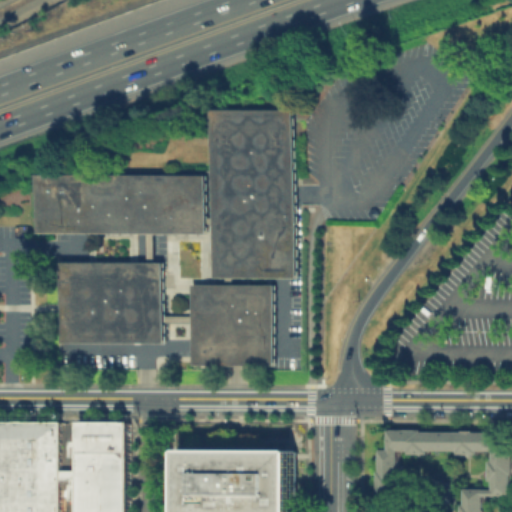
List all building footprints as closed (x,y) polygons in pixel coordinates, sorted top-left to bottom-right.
[(220,118),(300,118),(300,280),(220,280),(220,118)] [(41,172),(212,172),(212,233),(41,233),(41,172)] [(65,263),(168,263),(168,345),(65,345),(65,263)] [(198,287),(278,287),(278,367),(198,367),(198,287)] [(0,511),(0,419),(61,420),(61,468),(78,468),(78,457),(73,457),(73,439),(79,439),(79,420),(132,420),(132,511),(0,511)] [(388,429),(496,431),(496,439),(511,439),(511,494),(484,494),(483,511),(464,511),(465,488),(493,488),(493,449),(398,449),(398,501),(379,501),(379,448),(388,448),(388,429)] [(182,511),(182,448),(296,448),(296,511),(182,511)]
